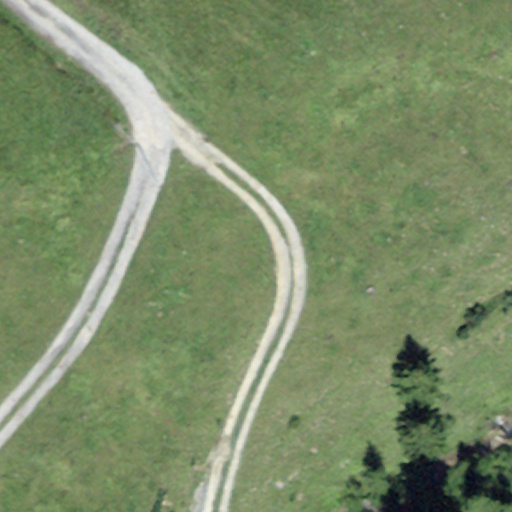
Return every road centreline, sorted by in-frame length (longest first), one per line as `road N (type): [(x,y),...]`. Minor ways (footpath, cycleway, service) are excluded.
road 1 (track): [(217,511),(235,428),(290,318),(278,228),(43,0)]
road 2 (track): [(0,456),(122,275),(139,86)]
